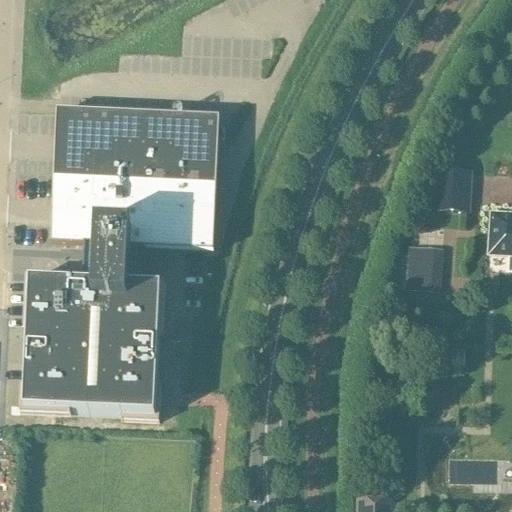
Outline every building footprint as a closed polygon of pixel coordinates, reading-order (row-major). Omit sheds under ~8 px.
[(52,287),(53,284),(27,283),(24,333),(28,333),(25,393),(21,393),(20,419),(71,422),(71,418),(121,420),(121,424),(159,426),(161,387),(157,387),(160,340),(163,341),(166,289),(139,288),(139,291),(130,291),(131,252),(214,256),(220,123),(57,115),(51,249),(84,250),(83,289),(52,287)] [(435,214),(468,216),(470,175),(438,174),(435,214)] [(511,218),(492,217),(489,257),(511,258),(511,218)] [(410,252),(407,292),(431,294),(433,254),(410,252)] [(395,413),(395,427),(403,427),(404,413),(395,413)]
